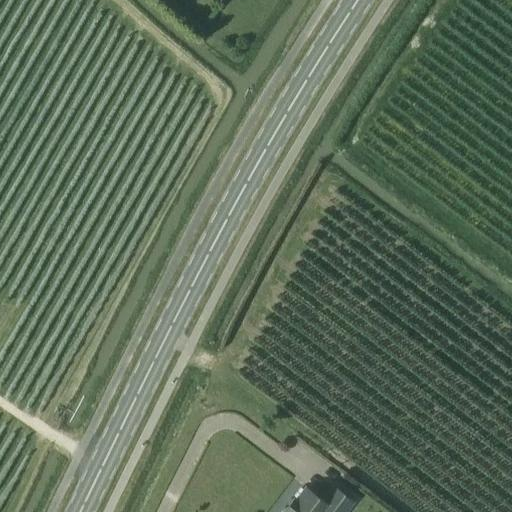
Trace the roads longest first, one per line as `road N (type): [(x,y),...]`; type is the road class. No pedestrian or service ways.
road 1 (primary): [(82,511),(179,311),(358,0)]
road 2 (track): [(105,463),(0,400)]
